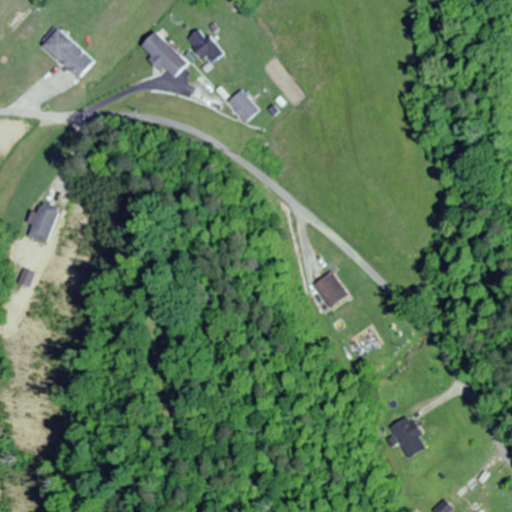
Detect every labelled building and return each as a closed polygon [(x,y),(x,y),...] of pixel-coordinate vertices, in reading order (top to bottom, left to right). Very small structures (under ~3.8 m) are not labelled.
[(77,79),(93,61),(56,29),(40,48),(77,79)] [(207,56),(212,62),(224,54),(211,35),(207,38),(201,29),(187,38),(202,60),(207,56)] [(139,46),(172,79),(187,64),(154,31),(139,46)] [(245,123),(259,111),(241,90),(227,103),(245,123)] [(49,245),(60,212),(39,205),(28,238),(49,245)] [(328,308),(346,295),(329,272),(311,285),(328,308)] [(427,447),(408,416),(390,427),(409,458),(427,447)]
